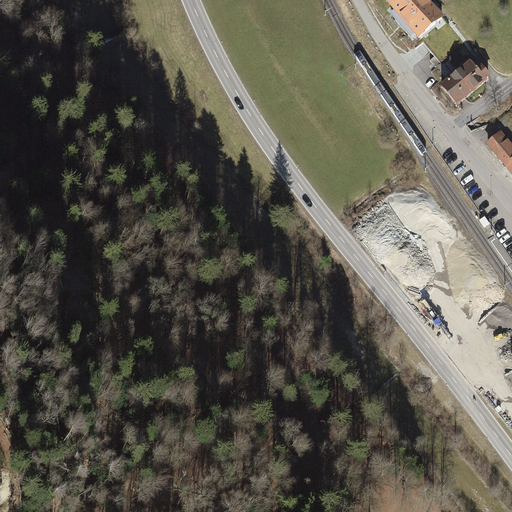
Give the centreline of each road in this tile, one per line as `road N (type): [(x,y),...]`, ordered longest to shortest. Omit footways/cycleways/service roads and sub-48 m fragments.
road 1 (primary): [(511,455),(273,149),(191,0)]
road 2 (residential): [(450,128),(358,0)]
